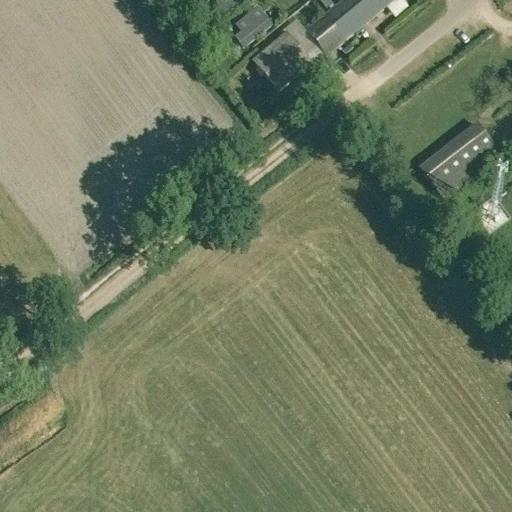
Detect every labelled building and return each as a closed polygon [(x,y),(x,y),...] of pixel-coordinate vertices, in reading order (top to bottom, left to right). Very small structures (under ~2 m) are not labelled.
[(230,21),(255,0),(234,0),(221,10),(230,21)] [(345,0),(305,34),(325,59),(395,0),(345,0)] [(215,12),(209,16),(215,24),(221,19),(215,12)] [(224,37),(230,32),(226,27),(220,32),(224,37)] [(254,66),(277,94),(310,66),(285,37),(275,46),(276,47),(254,66)] [(361,47),(356,41),(350,46),(355,52),(361,47)] [(353,54),(348,47),(342,52),(347,59),(353,54)] [(418,171),(447,208),(505,163),(476,126),(418,171)]
